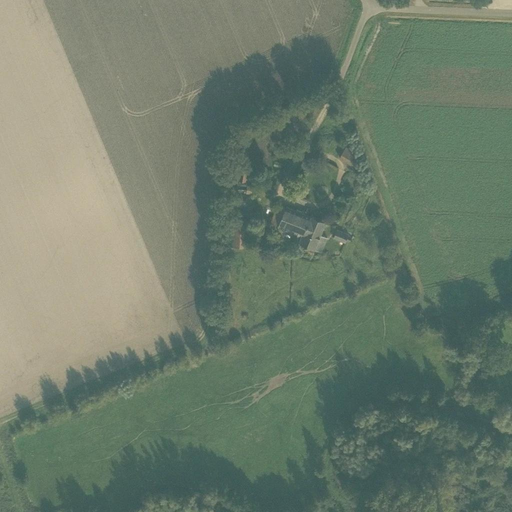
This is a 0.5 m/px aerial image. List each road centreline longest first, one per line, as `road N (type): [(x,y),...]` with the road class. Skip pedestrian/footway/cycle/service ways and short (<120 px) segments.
road 1 (track): [(0,423),(201,340),(226,126),(242,112),(339,79)]
road 2 (unclassified): [(368,6),(511,14)]
